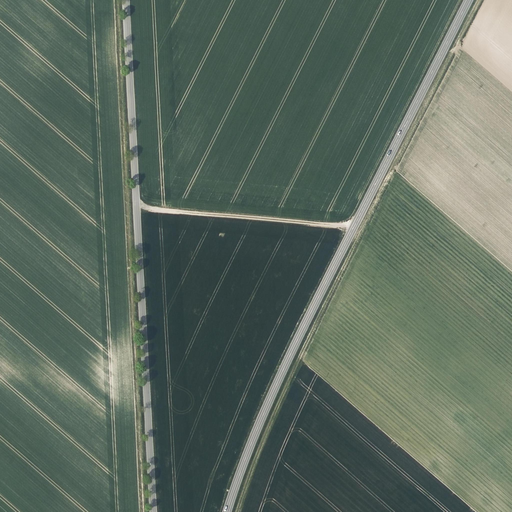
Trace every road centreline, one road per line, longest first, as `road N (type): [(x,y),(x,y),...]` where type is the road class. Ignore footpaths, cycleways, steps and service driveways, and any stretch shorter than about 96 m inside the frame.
road 1 (track): [(478,0),(296,360),(235,511)]
road 2 (secondary): [(226,511),(266,402),(468,0)]
road 3 (unclassified): [(152,511),(123,0)]
road 4 (track): [(115,0),(141,511)]
